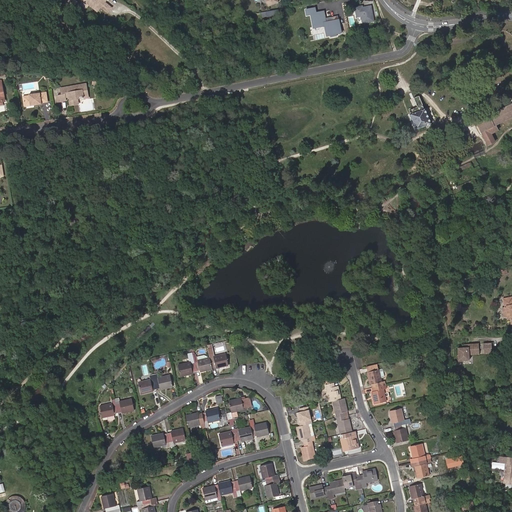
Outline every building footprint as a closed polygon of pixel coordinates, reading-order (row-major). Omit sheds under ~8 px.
[(101,7),(105,2),(107,0),(83,0),(96,10),(99,10),(101,7)] [(112,7),(105,2),(101,7),(108,13),(112,7)] [(375,23),(372,10),(371,7),(363,9),(363,7),(355,9),(357,19),(362,18),(363,25),(375,23)] [(335,36),(340,35),(337,17),(329,18),(330,21),(326,22),(327,24),(325,24),(323,13),(315,14),(314,9),(305,11),(306,16),(310,15),(312,28),(325,26),(327,34),(324,34),(325,38),(329,37),(328,35),(335,34),(335,36)] [(65,97),(66,100),(70,99),(71,105),(78,104),(77,99),(79,97),(81,96),(83,98),(89,97),(87,83),(61,88),(62,97),(65,97)] [(34,103),(34,105),(42,104),(42,103),(48,102),(47,92),(30,94),(30,95),(24,96),(25,105),(34,103)] [(431,125),(419,97),(414,99),(418,107),(410,111),(411,114),(410,115),(416,129),(426,126),(426,127),(428,128),(431,127),(431,125)] [(511,117),(511,104),(477,122),(488,145),(495,142),(491,134),(498,130),(495,126),(511,117)] [(472,165),(470,162),(453,171),(454,174),(472,165)] [(505,306),(502,307),(504,317),(506,317),(511,316),(511,321),(511,296),(504,298),(505,306)] [(471,361),(470,355),(470,351),(480,350),(479,344),(469,345),(469,348),(459,349),(460,362),(471,361)] [(193,372),(196,371),(193,358),(192,353),(188,354),(189,362),(178,364),(181,376),(193,374),(193,372)] [(226,353),(210,357),(212,367),(215,366),(216,368),(228,365),(226,353)] [(193,358),(196,371),(200,370),(200,372),(213,369),(212,367),(210,357),(198,360),(197,357),(193,358)] [(379,385),(376,372),(375,372),(374,368),(364,371),(365,375),(364,375),(366,380),(367,380),(368,383),(367,384),(368,388),(369,387),(370,391),(378,389),(380,389),(379,385)] [(158,374),(154,376),(157,389),(160,388),(160,390),(172,387),(170,375),(158,378),(158,374)] [(153,390),(157,389),(154,376),(150,376),(151,379),(138,382),(141,394),(153,391),(153,390)] [(331,404),(338,402),(337,398),(335,398),(334,393),(336,393),(335,389),(332,390),(331,386),(323,388),(327,405),(331,404)] [(378,389),(370,391),(371,394),(369,395),(371,400),(372,399),(373,402),(371,403),(372,407),(384,404),(381,392),(380,389),(378,389)] [(119,398),(115,399),(118,412),(122,412),(122,413),(134,410),(132,399),(120,401),(119,398)] [(229,401),(232,412),(244,409),(243,407),(251,406),(249,398),(242,399),(241,398),(229,401)] [(114,413),(118,412),(115,399),(111,400),(112,403),(100,406),(103,418),(115,415),(114,413)] [(343,405),(342,401),(338,402),(331,404),(335,421),(343,419),(342,415),(345,414),(344,410),(342,410),(341,406),(343,405)] [(206,412),(202,413),(205,428),(210,427),(209,423),(220,420),(218,408),(206,411),(206,412)] [(298,430),(306,428),(310,427),(305,409),(298,411),(299,415),(295,416),(296,421),(298,420),(299,425),(297,425),(298,430)] [(403,426),(411,424),(410,420),(404,421),(401,409),(390,411),(391,416),(393,416),(394,419),(392,419),(393,424),(395,423),(396,427),(403,426)] [(202,428),(205,428),(202,413),(199,414),(198,413),(186,415),(188,427),(201,424),(202,428)] [(335,421),(339,438),(342,437),(349,435),(350,435),(349,430),(347,430),(346,426),(348,426),(347,421),(343,422),(343,419),(335,421)] [(250,425),(251,427),(253,436),(256,435),(257,437),(269,434),(267,422),(254,425),(254,424),(250,425)] [(404,429),(403,426),(396,427),(396,430),(395,431),(396,435),(397,435),(398,438),(396,438),(398,443),(409,441),(406,428),(404,429)] [(235,432),(237,440),(241,439),(241,441),(253,438),(253,436),(251,427),(239,429),(240,431),(235,432)] [(302,446),(310,444),(306,428),(298,430),(294,431),(295,434),(297,434),(298,438),(296,439),(297,443),(301,442),(302,446)] [(171,433),(167,434),(170,447),(174,446),(174,443),(185,441),(182,429),(171,431),(171,433)] [(234,441),(237,440),(235,432),(232,433),(231,431),(219,434),(222,445),(234,443),(234,441)] [(167,447),(170,447),(167,434),(164,434),(164,433),(151,435),(154,447),(167,445),(167,447)] [(357,450),(356,446),(354,446),(353,442),(355,442),(353,434),(350,435),(349,435),(342,437),(339,438),(340,441),(343,441),(343,442),(340,443),(343,454),(346,453),(357,450)] [(314,461),(310,444),(302,446),(303,449),(299,450),(300,455),(302,455),(303,459),(301,459),(302,464),(314,461)] [(416,462),(424,461),(423,457),(425,456),(422,444),(411,447),(412,451),(414,451),(414,454),(413,454),(413,458),(413,459),(415,458),(416,462)] [(425,464),(424,461),(416,462),(417,465),(415,466),(416,470),(418,470),(419,473),(417,473),(418,478),(430,476),(427,463),(425,464)] [(266,481),(280,478),(279,474),(275,475),(272,463),(260,466),(263,478),(265,477),(266,481)] [(361,477),(357,478),(359,486),(360,490),(365,488),(364,485),(376,482),(373,470),(369,472),(369,473),(365,475),(365,473),(360,474),(361,477)] [(359,486),(357,478),(353,479),(353,475),(340,478),(341,482),(343,490),(355,487),(356,491),(360,490),(359,486)] [(238,480),(234,481),(238,496),(242,495),(241,491),(252,488),(250,476),(238,479),(238,480)] [(280,481),(280,478),(266,481),(267,484),(264,485),(267,497),(279,495),(276,482),(280,481)] [(219,486),(221,494),(221,495),(234,492),(235,497),(238,496),(234,481),(231,482),(231,480),(218,483),(219,486)] [(332,497),(343,494),(343,490),(341,482),(337,483),(337,485),(333,486),(332,484),(328,485),(329,489),(325,490),(327,498),(328,502),(333,501),(332,497)] [(415,503),(423,501),(422,497),(424,496),(421,484),(410,487),(411,492),(413,491),(413,495),(412,495),(413,499),(414,499),(415,503)] [(217,495),(221,494),(219,486),(215,486),(215,485),(203,488),(205,499),(218,497),(217,495)] [(151,499),(152,498),(149,486),(137,489),(140,501),(137,502),(137,506),(152,502),(151,499)] [(327,498),(325,490),(322,491),(321,487),(316,488),(317,490),(312,491),(312,489),(308,490),(310,502),(327,498)] [(106,511),(120,508),(119,505),(116,506),(113,493),(101,496),(104,508),(105,508),(106,511)] [(5,505),(6,508),(6,510),(8,511),(22,511),(23,511),(23,510),(24,509),(24,507),(24,505),(24,503),(23,501),(22,499),(21,498),(20,497),(18,496),(16,496),(15,496),(13,496),(11,497),(9,498),(8,499),(7,500),(6,502),(6,504),(5,505)] [(471,509),(479,507),(477,499),(470,501),(471,509)] [(424,504),(423,501),(415,503),(416,506),(414,506),(415,511),(417,510),(417,511),(427,511),(426,504),(424,504)] [(153,506),(152,502),(137,506),(138,509),(141,508),(142,511),(155,511),(154,505),(153,506)] [(378,511),(378,510),(379,509),(378,505),(375,506),(374,502),(366,504),(367,506),(368,511),(378,511)]
